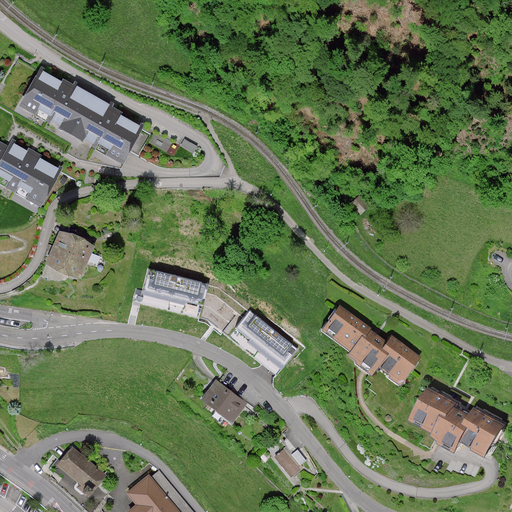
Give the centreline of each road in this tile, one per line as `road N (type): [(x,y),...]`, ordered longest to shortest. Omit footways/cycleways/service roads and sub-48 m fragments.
road 1 (tertiary): [(380,511),(259,384),(224,358),(138,332),(51,337)]
road 2 (residential): [(511,366),(355,286),(273,205),(240,184)]
road 3 (residential): [(240,184),(132,184),(74,194),(51,213),(29,272),(0,289)]
road 4 (residential): [(0,21),(90,81),(191,133),(208,149),(208,162)]
road 5 (unclassified): [(199,511),(162,466),(100,437),(48,446),(19,472)]
